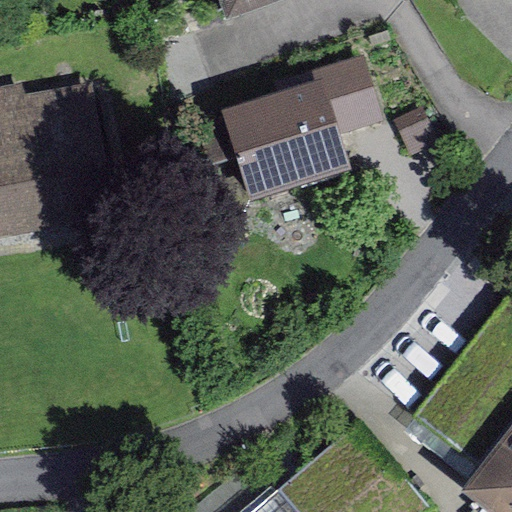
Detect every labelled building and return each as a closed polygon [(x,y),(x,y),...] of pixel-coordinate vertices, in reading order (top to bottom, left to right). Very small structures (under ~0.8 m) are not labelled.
[(316,0),(205,0),(219,35),(316,0)] [(381,123),(362,59),(299,77),(305,95),(219,120),(246,211),(345,182),(332,138),(381,123)] [(0,245),(113,226),(88,89),(26,100),(23,86),(0,90),(0,245)] [(447,139),(433,105),(396,120),(410,154),(447,139)] [(463,480),(511,414),(511,290),(403,436),(463,480)] [(427,511),(354,429),(258,511),(427,511)] [(511,511),(511,430),(449,511),(511,511)]
